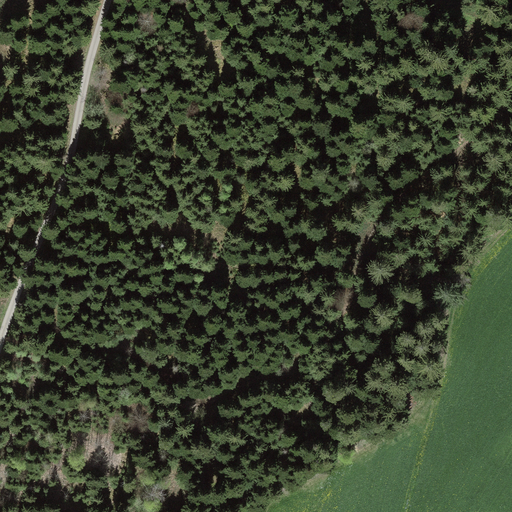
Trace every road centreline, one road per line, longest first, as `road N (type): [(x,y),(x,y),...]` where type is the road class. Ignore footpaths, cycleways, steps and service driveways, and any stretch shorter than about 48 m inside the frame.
road 1 (track): [(100,511),(172,448),(328,334),(383,214),(440,164),(511,123)]
road 2 (unclassified): [(0,344),(69,155),(109,0)]
